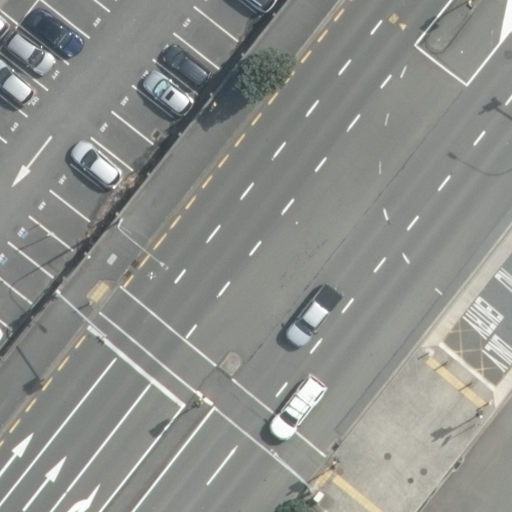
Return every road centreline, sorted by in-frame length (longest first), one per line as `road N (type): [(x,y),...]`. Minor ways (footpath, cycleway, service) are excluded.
road 1 (primary): [(0,511),(403,0)]
road 2 (primary): [(511,93),(188,511)]
